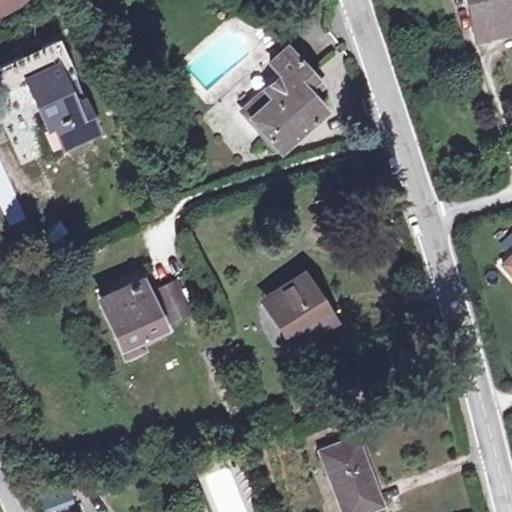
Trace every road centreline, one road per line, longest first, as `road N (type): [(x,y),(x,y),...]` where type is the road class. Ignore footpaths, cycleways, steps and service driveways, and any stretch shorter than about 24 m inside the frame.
road 1 (tertiary): [(508,511),(427,222)]
road 2 (tertiary): [(427,222),(352,0)]
